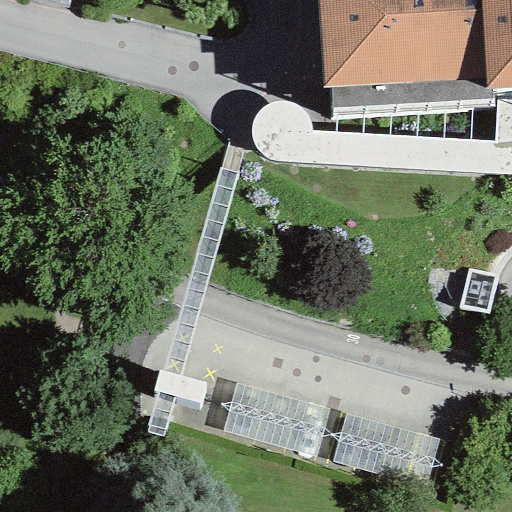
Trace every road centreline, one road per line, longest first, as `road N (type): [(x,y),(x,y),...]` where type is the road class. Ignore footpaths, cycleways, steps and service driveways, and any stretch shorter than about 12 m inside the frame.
road 1 (residential): [(511,380),(385,360),(147,279)]
road 2 (unclassified): [(147,279),(117,511)]
road 3 (unclassified): [(0,225),(147,279)]
